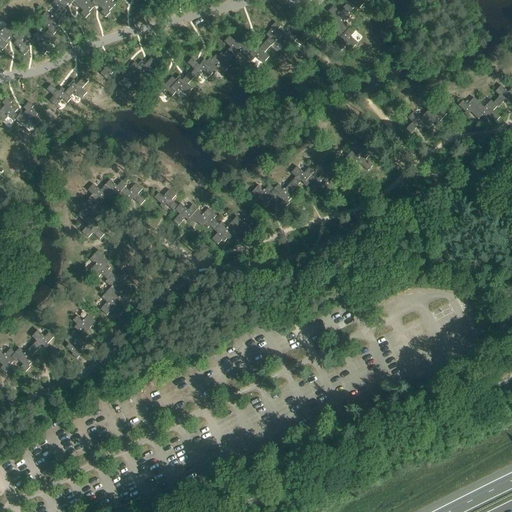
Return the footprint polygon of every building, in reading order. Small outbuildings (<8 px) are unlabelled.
[(57,9),(56,11),(61,15),(62,15),(66,10),(63,8),(68,3),(70,4),(71,3),(71,2),(73,0),(53,0),(51,3),(57,9)] [(89,11),(95,5),(91,2),(92,0),(73,0),(71,2),(71,3),(76,7),(77,5),(83,10),(80,13),(85,18),(90,13),(89,11)] [(112,1),(112,0),(92,0),(91,2),(95,5),(96,6),(98,5),(103,10),(100,12),(105,17),(110,12),(109,11),(115,4),(112,1)] [(343,8),(349,14),(354,8),(357,11),(365,3),(361,0),(346,0),(345,2),(347,4),(343,8)] [(343,35),(351,26),(346,22),(351,16),(349,14),(343,8),(340,12),(334,6),(328,12),(333,16),(331,18),(334,21),(332,23),(339,29),(337,31),(339,33),(339,32),(343,35)] [(66,19),(62,15),(61,15),(56,11),(51,16),(46,11),(41,16),(45,19),(42,23),(49,29),(48,30),(53,35),(53,34),(57,30),(55,27),(59,22),(61,24),(66,19)] [(293,27),(287,34),(291,37),(287,41),(291,46),(296,40),(302,46),(311,37),(306,32),(304,33),(299,29),(301,26),(296,21),(292,26),(293,27)] [(282,46),(287,41),(291,37),(287,34),(285,32),(284,34),(279,29),(281,27),(276,22),(272,27),(273,28),(267,35),(270,38),(266,41),(271,46),(276,41),(282,46)] [(11,38),(12,36),(15,32),(7,24),(1,30),(0,28),(0,48),(2,50),(7,44),(5,41),(9,36),(11,38)] [(339,32),(339,33),(337,35),(340,38),(341,38),(343,40),(336,47),(341,52),(347,45),(352,49),(358,43),(351,36),(356,31),(351,26),(343,35),(339,32)] [(12,36),(16,40),(13,43),(20,49),(19,50),(24,55),(28,50),(26,47),(30,42),(32,44),(33,42),(36,39),(32,35),(33,35),(28,30),(22,36),(17,31),(15,32),(12,36)] [(57,38),(53,34),(53,35),(48,30),(42,36),(37,30),(33,35),(32,35),(36,39),(33,42),(40,48),(39,50),(44,54),(48,49),(46,47),(50,42),(52,43),(57,38)] [(231,47),(228,50),(234,56),(236,58),(241,53),(247,58),(256,49),(252,45),(250,44),(249,45),(242,39),(240,41),(237,38),(235,40),(230,36),(225,42),(231,47)] [(265,53),(271,46),(266,41),(259,49),(257,47),(258,46),(254,43),(252,45),(256,49),(247,58),(252,62),(257,57),(264,64),(270,57),(265,53)] [(205,65),(213,73),(218,68),(224,73),(232,65),(228,62),(234,56),(228,50),(224,55),(222,53),(219,56),(217,54),(211,61),(209,59),(207,61),(208,62),(205,65)] [(113,72),(119,77),(123,72),(121,70),(115,65),(117,63),(112,59),(108,63),(102,58),(98,63),(105,69),(100,74),(107,79),(113,72)] [(142,61),(138,65),(139,67),(133,74),(138,79),(142,74),(149,80),(155,74),(150,70),(156,62),(151,58),(144,66),(142,64),(143,62),(142,61)] [(209,78),(213,73),(205,65),(208,62),(207,61),(205,59),(202,62),(202,63),(200,65),(193,58),(188,63),(195,69),(191,74),(195,77),(194,78),(197,80),(204,73),(209,78)] [(133,85),(138,79),(133,74),(139,67),(138,65),(135,63),(128,71),(125,69),(127,67),(125,65),(121,70),(123,72),(119,77),(116,79),(122,83),(126,79),(133,85)] [(180,75),(176,79),(178,81),(172,88),(176,92),(180,88),(187,95),(193,89),(188,84),(194,78),(195,77),(191,74),(190,73),(183,80),(180,78),(182,77),(180,75)] [(72,86),(67,91),(66,93),(71,98),(71,97),(75,93),(82,99),(88,93),(83,89),(89,81),(84,77),(77,85),(75,83),(76,81),(74,80),(70,85),(72,86)] [(170,99),(176,92),(172,88),(178,81),(176,79),(173,77),(166,84),(164,82),(165,80),(163,79),(159,83),(161,85),(154,92),(159,97),(163,92),(170,99)] [(511,100),(511,99),(511,97),(511,87),(508,91),(501,85),(495,91),(500,96),(494,102),(493,102),(497,106),(498,107),(505,100),(508,102),(506,103),(508,105),(511,100)] [(74,99),(71,97),(71,98),(66,93),(67,91),(63,88),(61,89),(63,91),(61,93),(53,86),(49,92),(56,98),(52,103),(59,108),(65,101),(69,105),(74,99)] [(15,120),(16,119),(16,118),(19,114),(15,112),(18,108),(10,103),(11,101),(6,97),(2,103),(5,105),(0,111),(0,110),(0,118),(4,122),(9,116),(15,120)] [(478,119),(481,116),(483,114),(476,108),(480,103),(474,97),(468,104),(463,100),(459,105),(466,112),(464,113),(469,118),(470,116),(469,114),(471,112),(478,119)] [(16,118),(16,119),(26,126),(30,119),(37,124),(41,118),(36,115),(38,111),(32,106),(33,104),(28,100),(23,106),(26,108),(22,114),(20,113),(19,114),(16,118)] [(485,107),(480,103),(476,108),(483,114),(481,116),(486,120),(487,118),(486,117),(488,115),(496,122),(500,117),(493,111),(497,106),(493,102),(494,102),(491,100),(485,107)] [(440,121),(447,114),(442,109),(438,114),(431,107),(425,114),(429,118),(423,125),(425,127),(428,130),(435,122),(437,124),(436,126),(437,127),(442,123),(440,121)] [(429,118),(425,114),(421,118),(414,111),(408,118),(412,122),(406,129),(411,133),(418,126),(420,128),(419,129),(421,131),(425,127),(423,125),(429,118)] [(352,151),(347,156),(356,164),(353,168),(354,168),(356,170),(359,167),(359,166),(361,164),(368,171),(373,166),(366,160),(370,155),(364,149),(357,156),(352,151)] [(327,174),(332,179),(337,174),(339,176),(342,173),(344,175),(350,168),(352,170),(354,168),(353,168),(356,164),(347,156),(342,162),(337,156),(329,165),(332,168),(327,173),(327,174)] [(296,177),(290,184),(295,188),(300,183),(302,181),(304,183),(303,183),(307,186),(309,184),(306,181),(314,172),(309,167),(304,173),(297,166),(291,173),(296,177)] [(320,177),(314,172),(306,181),(309,184),(311,186),(312,184),(319,190),(321,188),(324,191),(326,189),(331,193),(336,188),(330,182),(332,179),(327,174),(327,173),(325,171),(320,177)] [(118,198),(123,193),(121,191),(125,186),(126,186),(127,185),(122,181),(118,185),(111,179),(105,185),(110,189),(103,196),(105,198),(108,201),(115,193),(118,195),(116,197),(118,198)] [(110,189),(105,185),(101,189),(94,183),(88,189),(93,194),(87,200),(87,201),(92,205),(93,203),(99,197),(101,199),(100,201),(101,203),(105,198),(103,196),(110,189)] [(130,190),(126,186),(125,186),(121,191),(123,193),(128,198),(127,199),(131,203),(133,202),(131,200),(133,198),(141,205),(146,200),(139,193),(143,189),(136,183),(130,190)] [(271,193),(274,189),(270,184),(265,190),(259,184),(250,193),(256,198),(257,196),(262,201),(260,204),(265,209),(270,203),(268,202),(274,196),(271,193)] [(291,192),(295,188),(290,184),(285,189),(279,184),(274,189),(271,193),(274,196),(276,197),(277,196),(282,201),(280,203),(285,208),(290,203),(288,202),(295,195),(291,192)] [(174,212),(175,211),(179,207),(178,206),(172,200),(176,196),(169,190),(163,197),(159,193),(154,199),(161,205),(160,206),(164,210),(166,209),(164,207),(166,205),(174,212)] [(87,201),(87,200),(85,198),(80,203),(84,207),(78,215),(85,220),(89,216),(96,222),(98,220),(101,217),(93,210),(95,208),(96,209),(98,207),(93,203),(92,205),(87,201)] [(181,204),(178,206),(179,207),(175,211),(179,215),(173,222),(178,226),(185,218),(187,220),(187,221),(190,224),(193,222),(193,221),(190,218),(198,209),(193,205),(188,210),(181,204)] [(210,226),(215,231),(220,225),(220,224),(214,219),(216,216),(208,208),(203,214),(198,209),(190,218),(193,221),(193,222),(195,223),(196,222),(203,228),(204,226),(208,228),(210,226)] [(237,216),(232,221),(242,229),(239,233),(241,235),(244,232),(243,231),(246,229),(248,231),(253,236),(258,231),(251,225),(255,220),(248,214),(242,221),(237,216)] [(89,216),(85,220),(89,224),(82,231),(89,237),(93,232),(100,239),(105,234),(97,227),(99,224),(101,226),(102,224),(98,220),(96,222),(89,216)] [(237,235),(239,233),(242,229),(232,221),(227,227),(222,222),(220,224),(220,225),(215,231),(217,233),(212,239),(218,245),(222,240),(224,242),(227,239),(229,240),(235,233),(237,235)] [(108,280),(113,274),(108,269),(110,267),(107,264),(109,262),(102,256),(104,255),(98,250),(90,259),(96,264),(90,270),(99,277),(102,274),(108,280)] [(115,301),(118,297),(120,296),(118,294),(125,288),(123,286),(126,283),(123,280),(128,276),(122,270),(116,277),(113,274),(108,280),(105,282),(111,287),(106,292),(115,301)] [(111,311),(118,317),(123,312),(115,305),(117,303),(118,303),(121,300),(118,297),(115,301),(106,292),(102,297),(107,302),(101,309),(107,315),(111,311)] [(494,317),(496,320),(504,338),(511,334),(511,301),(500,308),(503,313),(494,317)] [(85,339),(86,339),(90,334),(87,332),(92,326),(93,327),(98,322),(89,314),(83,320),(78,315),(73,320),(77,324),(74,327),(81,333),(80,335),(85,339)] [(37,341),(30,348),(36,353),(41,347),(43,345),(45,347),(44,349),(45,350),(50,346),(48,344),(55,337),(49,332),(45,337),(38,330),(32,337),(37,341)] [(72,354),(77,359),(82,354),(79,351),(84,346),(85,347),(90,342),(86,339),(85,339),(80,335),(75,340),(69,335),(65,340),(69,344),(66,347),(73,353),(72,354)] [(0,348),(0,362),(4,365),(1,368),(6,372),(11,367),(9,366),(15,360),(12,357),(15,353),(11,348),(6,354),(0,348)] [(32,356),(36,353),(30,348),(26,353),(20,348),(15,353),(12,357),(15,360),(17,361),(18,360),(23,365),(21,367),(26,372),(31,367),(29,366),(36,359),(32,356)]
